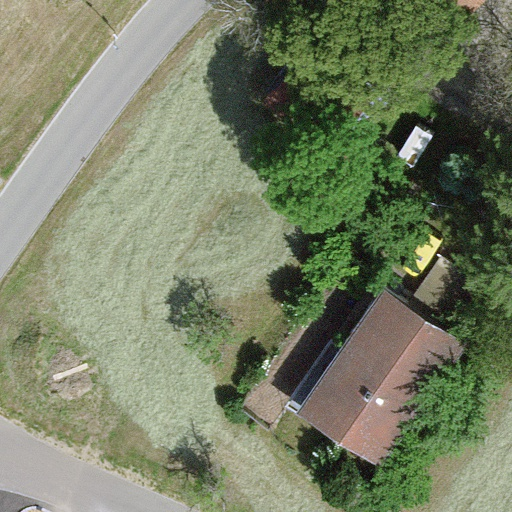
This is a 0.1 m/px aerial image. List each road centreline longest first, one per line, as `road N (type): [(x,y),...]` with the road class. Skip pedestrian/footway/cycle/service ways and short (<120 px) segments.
road 1 (tertiary): [(0,259),(161,34),(199,0)]
road 2 (residential): [(0,447),(146,511)]
